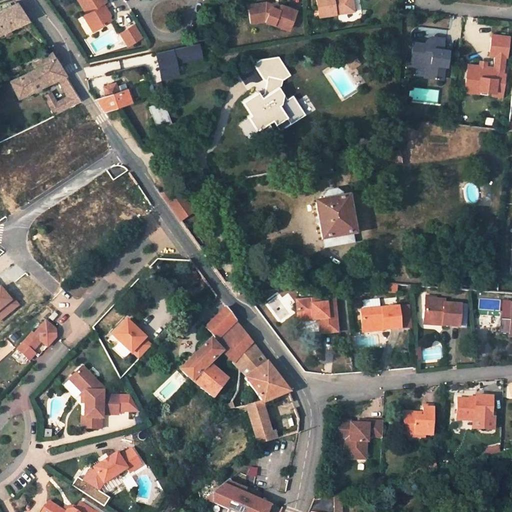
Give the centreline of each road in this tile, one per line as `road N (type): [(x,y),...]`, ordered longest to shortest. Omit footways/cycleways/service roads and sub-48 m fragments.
road 1 (unclassified): [(173,224),(306,393)]
road 2 (residential): [(511,371),(306,393)]
road 3 (unclassified): [(31,0),(123,148)]
road 4 (residential): [(11,236),(24,217),(123,148)]
road 5 (residential): [(173,224),(85,319)]
road 6 (unclassified): [(306,393),(309,443),(295,511)]
